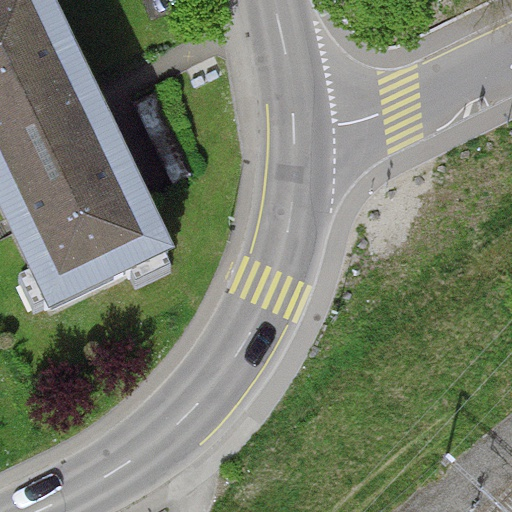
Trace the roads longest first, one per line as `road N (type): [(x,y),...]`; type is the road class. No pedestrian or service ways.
road 1 (secondary): [(34,511),(149,449),(226,373),(272,288),(289,233),(296,127)]
road 2 (residential): [(296,127),(404,108),(511,56)]
road 3 (secondary): [(296,127),(275,0)]
